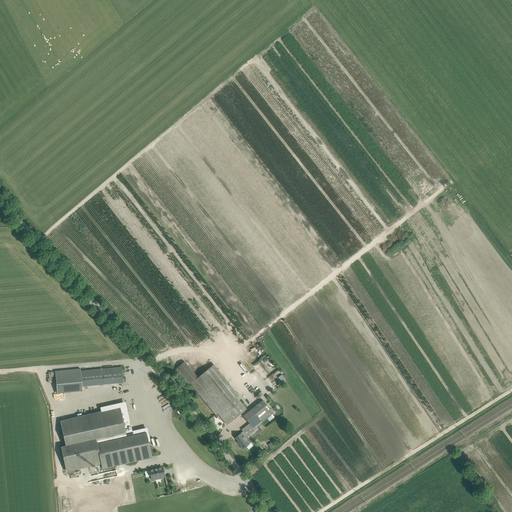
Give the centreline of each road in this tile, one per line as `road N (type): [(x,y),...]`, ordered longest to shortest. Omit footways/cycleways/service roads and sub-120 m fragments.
road 1 (unclassified): [(270,511),(0,193)]
road 2 (track): [(322,511),(511,391)]
